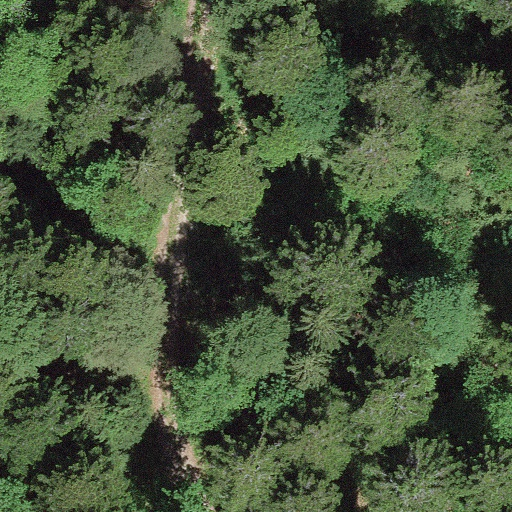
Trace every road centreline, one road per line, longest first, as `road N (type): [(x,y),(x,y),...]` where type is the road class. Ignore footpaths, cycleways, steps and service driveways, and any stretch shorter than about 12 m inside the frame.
road 1 (track): [(191,511),(164,180),(190,0)]
road 2 (track): [(446,511),(511,363)]
